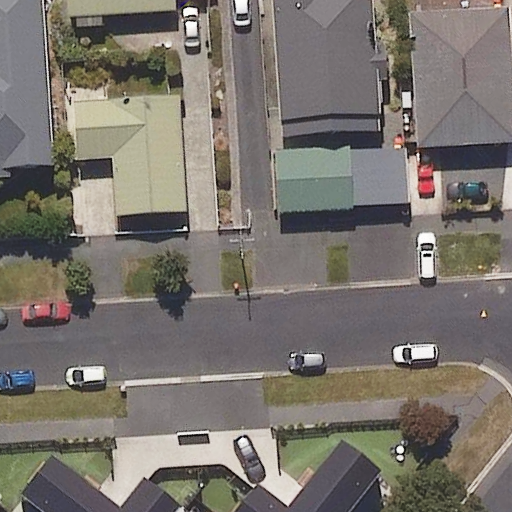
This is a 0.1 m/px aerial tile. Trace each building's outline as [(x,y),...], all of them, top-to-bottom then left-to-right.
[(0,0),(0,184),(54,181),(42,0),(0,0)] [(107,36),(106,22),(175,17),(174,1),(182,0),(69,0),(71,24),(72,38),(107,36)] [(376,0),(272,0),(281,147),(384,140),(376,0)] [(511,62),(510,18),(412,24),(419,155),(511,149),(511,62)] [(186,220),(179,101),(75,106),(78,165),(114,163),(117,223),(186,220)] [(405,153),(275,163),(279,219),(409,209),(405,153)] [(276,511),(283,503),(233,464),(207,498),(165,466),(128,511),(276,511)]
